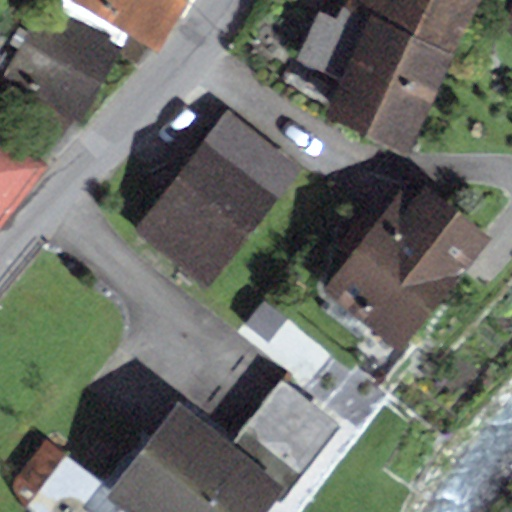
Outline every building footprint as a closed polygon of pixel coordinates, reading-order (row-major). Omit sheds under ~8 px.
[(173,0),(68,0),(144,47),(173,0)] [(466,6),(454,0),(351,0),(300,101),(393,148),(466,6)] [(111,56),(38,16),(1,82),(74,123),(111,56)] [(294,174),(231,124),(147,230),(211,280),(294,174)] [(0,217),(38,170),(0,139),(0,217)] [(467,243),(410,196),(375,237),(369,232),(319,293),(382,345),(467,243)] [(220,464),(165,419),(103,496),(123,511),(256,511),(321,431),(276,395),(220,464)]
